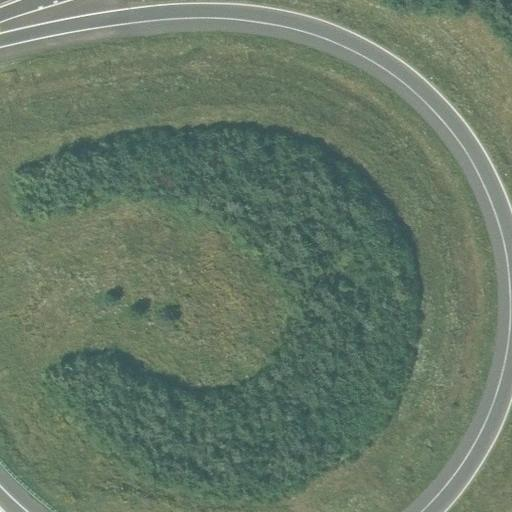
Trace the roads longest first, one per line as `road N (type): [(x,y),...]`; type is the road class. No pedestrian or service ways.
road 1 (motorway): [(0,41),(204,9),(289,19),(344,37),(399,70),(457,127),(496,193),(511,245)]
road 2 (motorway): [(511,365),(477,455),(433,511)]
